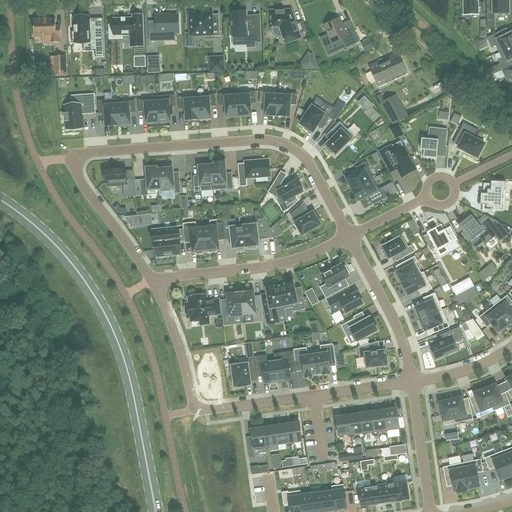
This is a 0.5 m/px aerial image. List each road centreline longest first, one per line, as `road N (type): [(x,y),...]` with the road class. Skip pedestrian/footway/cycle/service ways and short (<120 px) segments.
road 1 (residential): [(151,280),(74,172),(76,154),(84,152),(285,144),(313,172),(349,237)]
road 2 (primary): [(0,200),(51,241),(97,300),(121,351),(155,511)]
road 3 (residential): [(411,380),(197,408),(151,280)]
road 4 (residential): [(151,280),(282,264),(349,237)]
road 5 (residential): [(349,237),(396,330),(411,380)]
road 6 (residential): [(411,380),(429,511)]
